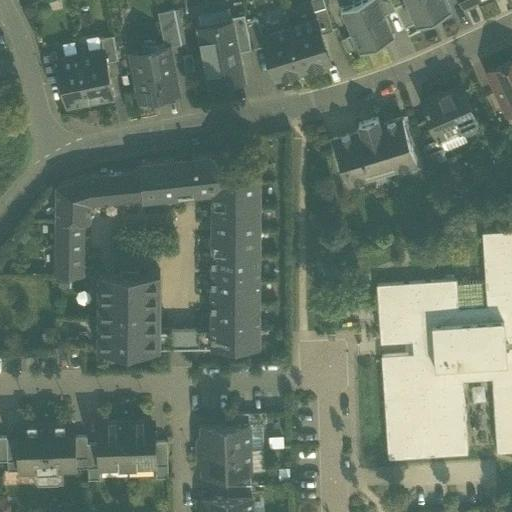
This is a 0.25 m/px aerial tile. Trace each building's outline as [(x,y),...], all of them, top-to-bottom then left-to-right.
[(311,0),(317,18),(321,31),(332,28),(323,0),(311,0)] [(356,8),(352,0),(340,6),(343,13),(356,8)] [(352,0),(356,8),(343,13),(360,50),(382,40),(380,34),(392,29),(385,12),(379,0),(352,0)] [(392,0),(379,0),(385,12),(396,7),(394,4),(392,0)] [(415,21),(405,0),(401,0),(394,4),(396,7),(404,25),(415,21)] [(429,19),(440,14),(451,9),(447,0),(405,0),(415,21),(416,24),(429,19)] [(158,10),(165,45),(169,45),(181,42),(174,7),(158,10)] [(229,15),(230,19),(232,19),(238,50),(251,47),(244,12),(229,15)] [(440,14),(429,19),(431,23),(442,19),(440,14)] [(254,46),(265,43),(263,35),(257,16),(246,20),(254,46)] [(290,26),(303,69),(330,61),(321,31),(317,18),(290,26)] [(243,78),(238,50),(232,19),(230,19),(200,25),(212,84),(243,78)] [(265,43),(276,77),(303,69),(290,26),(263,35),(265,43)] [(380,34),(382,40),(395,34),(392,29),(380,34)] [(105,48),(107,59),(118,57),(114,33),(101,35),(104,48),(105,48)] [(134,64),(141,99),(178,91),(169,45),(165,45),(152,48),(148,45),(142,46),(139,51),(135,51),(131,52),(134,64)] [(104,48),(81,53),(90,100),(114,95),(107,59),(105,48),(104,48)] [(43,51),(49,80),(61,77),(57,58),(58,58),(56,49),(43,51)] [(67,105),(90,100),(81,53),(58,58),(57,58),(61,77),(67,105)] [(511,58),(488,70),(508,113),(509,113),(508,111),(511,108),(511,58)] [(466,140),(460,126),(462,125),(468,127),(475,124),(477,119),(461,82),(422,99),(430,116),(439,137),(440,137),(445,149),(466,140)] [(343,169),(347,184),(373,176),(370,168),(388,163),(390,171),(416,163),(402,117),(380,124),(378,116),(358,122),(361,130),(357,130),(365,155),(356,158),(358,164),(343,169)] [(417,122),(427,157),(445,149),(440,137),(439,137),(430,116),(417,122)] [(333,138),(343,169),(358,164),(356,158),(365,155),(357,130),(333,138)] [(261,148),(212,154),(212,191),(212,326),(212,346),(260,345),(261,148)] [(212,154),(192,156),(193,193),(212,191),(212,154)] [(192,156),(178,157),(179,194),(193,193),(192,156)] [(57,186),(56,219),(85,220),(90,220),(90,201),(143,196),(143,198),(179,194),(178,157),(139,162),(139,164),(140,169),(139,169),(88,174),(57,184),(57,186)] [(370,168),(373,176),(390,171),(388,163),(370,168)] [(84,274),(85,220),(56,219),(55,274),(84,274)] [(377,282),(381,341),(413,339),(413,352),(382,354),(388,456),(468,451),(463,379),(492,377),(497,450),(511,449),(511,228),(483,230),(487,304),(458,306),(456,277),(377,282)] [(98,347),(160,346),(160,327),(160,270),(99,272),(98,347)] [(160,346),(212,346),(212,326),(160,327),(160,346)] [(224,412),(225,424),(249,423),(249,411),(224,412)] [(154,418),(126,419),(128,465),(156,464),(155,440),(154,418)] [(100,466),(128,465),(126,419),(98,420),(99,442),(100,466)] [(74,421),(46,422),(48,468),(61,467),(76,467),(74,435),(74,421)] [(34,468),(48,468),(46,422),(18,423),(18,437),(20,469),(34,468)] [(201,424),(202,448),(250,447),(249,425),(249,423),(225,424),(201,424)] [(263,424),(249,425),(250,447),(263,446),(263,424)] [(76,467),(88,466),(87,442),(86,434),(74,435),(76,467)] [(18,437),(7,437),(7,459),(8,469),(20,469),(18,437)] [(156,464),(156,476),(168,476),(167,440),(155,440),(156,464)] [(99,442),(87,442),(88,466),(88,478),(100,478),(100,466),(99,442)] [(250,447),(251,469),(264,468),(263,446),(250,447)] [(251,469),(250,447),(202,448),(203,472),(226,472),(251,471),(251,469)] [(61,467),(48,468),(48,482),(58,482),(61,478),(61,467)] [(39,482),(48,482),(48,468),(34,468),(35,478),(39,482)] [(226,472),(227,484),(251,483),(251,471),(226,472)] [(251,495),(251,483),(227,484),(227,496),(251,495)] [(203,496),(203,511),(252,511),(252,498),(251,495),(227,496),(203,496)] [(264,511),(265,498),(252,498),(252,511),(264,511)]
